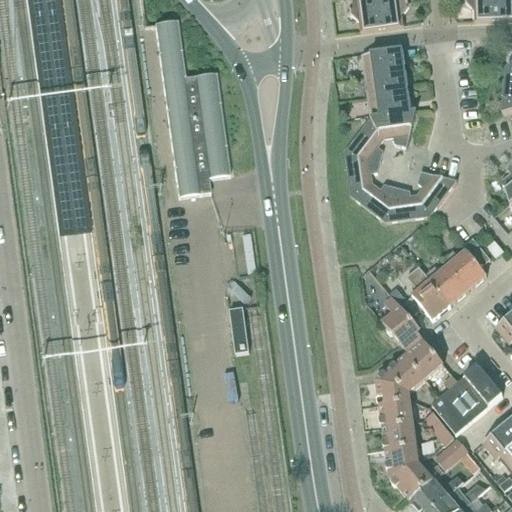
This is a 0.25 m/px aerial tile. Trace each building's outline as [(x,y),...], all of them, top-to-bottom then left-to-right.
[(25,0),(59,242),(75,240),(92,238),(59,0),(25,0)] [(355,0),(356,4),(348,15),(347,15),(347,16),(348,16),(359,25),(360,36),(404,30),(403,19),(411,8),(412,8),(412,6),(411,6),(402,0),(355,0)] [(511,0),(466,0),(463,3),(463,5),(474,14),(474,26),(511,23),(511,0)] [(185,83),(178,30),(177,26),(155,29),(178,202),(211,198),(210,196),(208,183),(230,180),(216,78),(185,83)] [(366,81),(406,75),(403,53),(363,59),(366,81)] [(511,76),(507,73),(502,118),(511,115),(511,76)] [(369,102),(408,96),(406,75),(366,81),(369,102)] [(411,117),(411,116),(408,96),(369,102),(371,122),(371,123),(372,123),(411,117)] [(407,152),(415,120),(417,115),(411,116),(411,117),(372,123),(384,143),(385,143),(394,141),(395,148),(407,152)] [(383,144),(384,143),(372,123),(371,123),(345,157),(381,166),(383,156),(378,151),(383,144)] [(378,177),(381,166),(345,157),(351,200),(372,188),(372,187),(371,178),(378,177)] [(511,163),(507,173),(511,179),(504,184),(502,185),(510,207),(511,205),(511,163)] [(457,185),(421,176),(418,188),(424,192),(418,199),(417,200),(430,221),(457,185)] [(380,195),(373,189),(372,188),(351,200),(386,227),(396,192),(385,189),(380,195)] [(407,202),(406,194),(396,192),(386,227),(430,221),(417,200),(407,202)] [(437,238),(444,232),(438,224),(430,230),(437,238)] [(418,234),(406,244),(411,250),(423,241),(418,234)] [(480,272),(490,264),(473,243),(463,251),(467,256),(480,272)] [(496,262),(504,256),(495,245),(487,252),(496,262)] [(467,256),(459,263),(453,256),(442,265),(448,272),(448,271),(469,296),(487,281),(480,272),(467,256)] [(451,311),(469,296),(448,271),(448,272),(440,278),(435,271),(425,279),(451,311)] [(425,279),(425,280),(419,273),(407,283),(415,292),(412,294),(416,298),(405,308),(414,319),(421,313),(433,326),(451,311),(425,279)] [(421,336),(415,330),(392,302),(384,309),(393,319),(383,327),(402,352),(421,336)] [(236,359),(249,357),(243,313),(230,315),(236,359)] [(511,318),(498,330),(499,331),(501,330),(511,343),(511,318)] [(426,385),(444,370),(424,346),(406,360),(415,371),(426,385)] [(426,385),(415,371),(406,360),(389,375),(410,400),(410,398),(426,385)] [(457,439),(503,401),(478,371),(458,388),(450,395),(432,409),(457,439)] [(411,405),(410,400),(389,375),(377,385),(380,409),(411,405)] [(450,395),(458,388),(452,381),(444,388),(450,395)] [(383,432),(414,428),(411,405),(380,409),(383,432)] [(430,432),(439,424),(434,418),(425,425),(430,432)] [(435,438),(444,431),(439,424),(430,432),(435,438)] [(417,450),(415,438),(414,428),(383,432),(386,454),(417,450)] [(440,444),(449,437),(444,431),(435,438),(440,444)] [(511,441),(504,431),(486,446),(486,447),(488,446),(511,475),(511,441)] [(449,437),(440,444),(446,451),(454,443),(449,437)] [(460,463),(467,457),(468,456),(458,444),(435,463),(446,475),(460,463)] [(390,482),(419,468),(417,450),(386,454),(390,482)] [(467,457),(460,463),(474,479),(481,473),(467,457)] [(434,471),(427,477),(419,468),(390,482),(410,506),(434,485),(434,484),(441,478),(434,471)] [(415,511),(433,511),(457,492),(463,486),(457,479),(441,493),(434,485),(410,506),(415,511)] [(511,484),(511,482),(510,481),(500,490),(505,496),(511,490),(511,484)] [(463,511),(470,507),(484,494),(477,488),(464,499),(457,492),(433,511),(463,511)]
